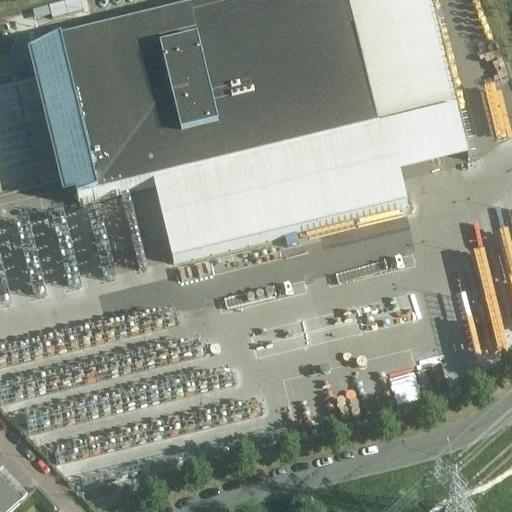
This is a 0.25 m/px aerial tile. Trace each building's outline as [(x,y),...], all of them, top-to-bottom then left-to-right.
[(381,134),(347,0),(248,0),(41,50),(80,207),(381,134)] [(72,2),(50,7),(54,27),(76,22),(72,2)] [(23,90),(0,94),(0,196),(55,184),(46,143),(36,145),(23,90)] [(203,279),(212,279),(210,261),(195,262),(198,307),(216,306),(215,286),(203,286),(203,279)] [(169,478),(241,452),(236,437),(212,446),(213,450),(165,468),(169,478)]
